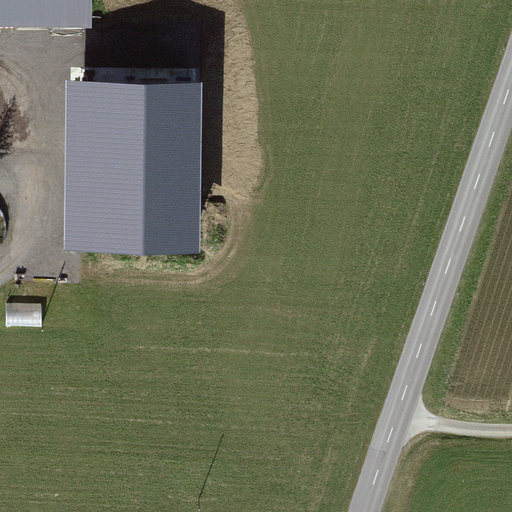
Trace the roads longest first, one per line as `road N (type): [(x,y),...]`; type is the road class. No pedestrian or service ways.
road 1 (tertiary): [(511,81),(368,511)]
road 2 (unknown): [(0,273),(17,249),(26,213),(19,112),(0,75)]
